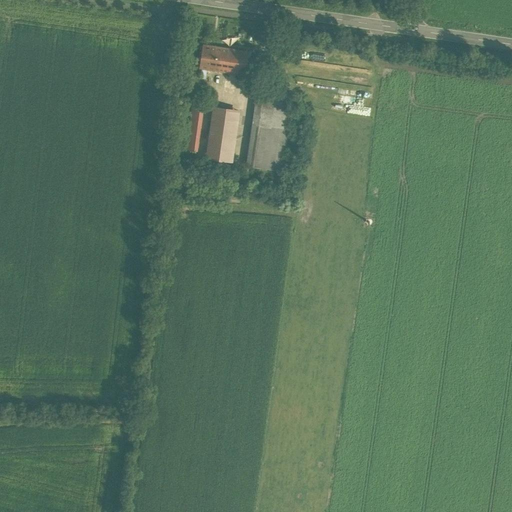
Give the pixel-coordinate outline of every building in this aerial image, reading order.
[(230,48),(204,44),(200,68),(219,70),(221,58),(228,59),(230,48)] [(249,51),(230,48),(228,59),(221,58),(219,70),(245,74),(249,51)] [(208,79),(188,76),(186,87),(206,90),(208,79)] [(276,95),(258,93),(253,125),(271,127),(276,95)] [(293,97),(276,95),(271,127),(288,130),(293,97)] [(204,98),(194,97),(191,119),(187,149),(197,150),(201,120),(204,98)] [(239,111),(215,107),(208,157),(232,160),(239,111)] [(271,127),(253,125),(252,135),(248,165),(282,170),(288,130),(271,127)] [(203,159),(184,156),(183,164),(202,167),(203,159)]
